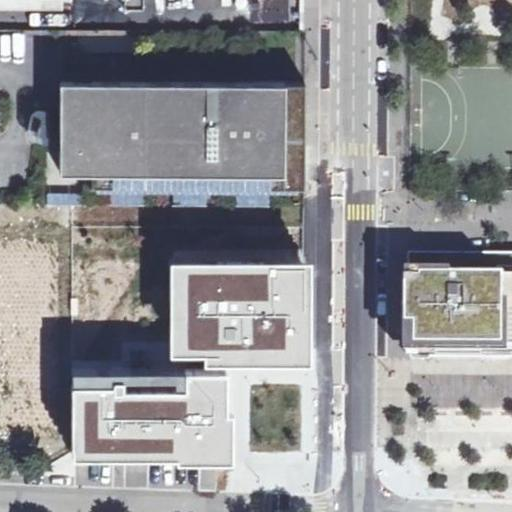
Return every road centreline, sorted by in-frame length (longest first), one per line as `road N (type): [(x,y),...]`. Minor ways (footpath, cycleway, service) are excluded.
road 1 (tertiary): [(361,511),(357,0)]
road 2 (residential): [(207,511),(0,503)]
